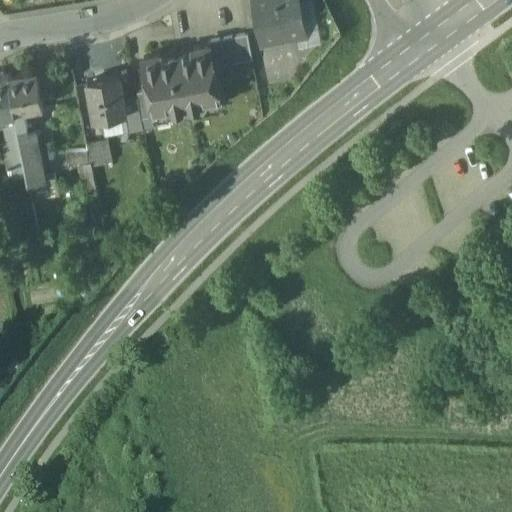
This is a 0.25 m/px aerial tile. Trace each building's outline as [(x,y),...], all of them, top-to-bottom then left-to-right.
[(299,0),(254,0),(262,43),(306,34),(299,0)] [(248,32),(208,40),(209,44),(210,43),(214,65),(252,58),(253,57),(248,32)] [(172,54),(161,56),(160,53),(144,56),(150,88),(153,104),(155,104),(166,102),(167,107),(171,110),(172,110),(204,104),(208,100),(206,94),(219,92),(214,65),(210,43),(209,44),(194,47),(195,50),(172,54)] [(176,45),(171,52),(172,54),(184,52),(184,50),(176,45)] [(38,69),(8,74),(15,109),(24,107),(43,103),(38,69)] [(8,74),(0,75),(0,123),(7,122),(17,120),(15,109),(8,74)] [(120,74),(89,80),(96,118),(125,113),(127,112),(125,100),(120,74)] [(150,88),(137,90),(138,97),(142,116),(155,114),(157,113),(155,104),(153,104),(150,88)] [(138,97),(125,100),(127,112),(125,113),(128,129),(144,126),(142,116),(138,97)] [(171,110),(167,107),(166,102),(155,104),(157,113),(155,114),(157,124),(173,121),(171,110)] [(24,107),(15,109),(17,120),(19,131),(33,129),(32,123),(27,124),(24,107)] [(155,114),(142,116),(144,126),(157,124),(155,114)] [(19,131),(17,120),(7,122),(13,155),(24,153),(19,131)] [(33,129),(19,131),(24,153),(29,181),(45,178),(45,174),(36,128),(33,129)] [(109,138),(87,142),(88,148),(91,160),(91,163),(97,162),(113,159),(109,138)] [(88,148),(68,148),(68,161),(80,160),(91,160),(88,148)] [(91,160),(80,160),(82,175),(93,173),(91,163),(91,160)] [(56,171),(45,174),(45,178),(29,181),(32,194),(48,191),(48,192),(59,190),(56,171)]
